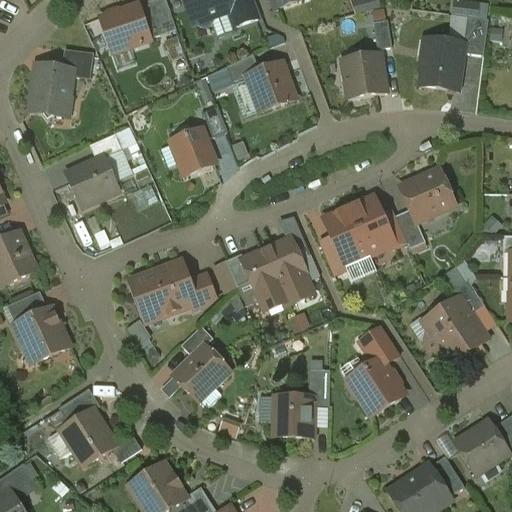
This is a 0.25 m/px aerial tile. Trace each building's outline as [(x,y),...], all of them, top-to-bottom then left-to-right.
[(164,0),(162,0),(147,5),(149,9),(139,12),(150,43),(176,34),(164,0)] [(181,0),(192,29),(198,27),(199,30),(204,31),(209,30),(212,26),(211,23),(229,16),(235,14),(230,0),(181,0)] [(249,0),(230,0),(235,14),(229,16),(234,31),(257,23),(249,0)] [(270,0),(275,13),(304,2),(304,0),(302,1),(301,0),(270,0)] [(138,9),(100,22),(112,57),(150,44),(150,43),(139,12),(138,9)] [(488,24),(466,21),(462,49),(464,49),(463,57),(483,60),(488,24)] [(387,25),(373,27),(377,54),(391,51),(387,25)] [(462,49),(430,44),(428,59),(422,58),(420,75),(422,75),(420,89),(457,95),(463,57),(464,49),(462,49)] [(93,58),(64,54),(62,73),(72,74),(71,81),(90,84),(93,58)] [(380,58),(341,64),(347,103),(387,97),(380,58)] [(253,59),(225,72),(230,87),(246,81),(246,80),(259,75),(253,59)] [(259,75),(246,80),(246,81),(260,117),(295,104),(282,67),(259,75)] [(62,73),(40,70),(38,84),(34,83),(30,115),(41,117),(47,124),(54,119),(63,120),(66,101),(68,102),(71,81),(72,74),(62,73)] [(216,112),(203,117),(212,142),(226,137),(216,112)] [(201,133),(170,145),(184,180),(215,168),(201,133)] [(115,138),(89,150),(96,164),(103,161),(103,162),(121,154),(115,138)] [(96,164),(66,178),(81,212),(118,196),(103,162),(103,161),(96,164)] [(439,173),(399,191),(409,214),(415,228),(416,227),(455,210),(439,173)] [(374,201),(348,213),(369,260),(393,250),(395,249),(382,220),(374,201)] [(4,207),(0,208),(0,221),(9,218),(4,207)] [(369,260),(348,213),(323,224),(331,242),(344,271),(345,271),(369,260)] [(415,228),(409,214),(395,221),(407,248),(409,253),(425,246),(416,227),(415,228)] [(395,221),(392,215),(382,220),(395,249),(393,250),(395,253),(407,248),(395,221)] [(18,237),(0,245),(0,286),(2,290),(35,275),(18,237)] [(511,239),(502,239),(502,257),(511,257),(511,256),(511,255),(511,239)] [(331,242),(319,247),(334,280),(347,274),(345,271),(344,271),(331,242)] [(243,264),(242,264),(256,297),(276,288),(281,298),(307,287),(298,265),(300,264),(290,243),(243,264)] [(241,258),(226,265),(242,303),(256,297),(242,264),(243,264),(241,258)] [(169,269),(156,274),(129,284),(131,291),(130,294),(133,295),(144,325),(189,308),(192,316),(199,313),(188,284),(181,265),(169,269)] [(206,277),(188,284),(199,313),(201,312),(214,300),(206,277)] [(468,285),(451,296),(456,303),(459,301),(471,318),(484,309),(468,285)] [(39,296),(6,310),(15,328),(47,314),(39,296)] [(446,309),(438,308),(431,312),(429,321),(426,322),(430,329),(429,336),(431,339),(423,345),(432,358),(440,353),(450,368),(487,343),(471,318),(459,301),(456,303),(446,309)] [(15,328),(14,329),(24,353),(30,350),(37,365),(69,351),(52,312),(47,314),(15,328)] [(201,330),(181,350),(192,361),(204,349),(205,350),(213,343),(201,330)] [(381,331),(359,346),(373,367),(380,362),(384,368),(399,359),(381,331)] [(192,361),(172,380),(195,403),(205,393),(211,393),(221,383),(221,378),(226,372),(205,350),(204,349),(192,361)] [(373,367),(347,383),(347,384),(346,390),(355,403),(360,404),(371,420),(404,399),(384,368),(380,362),(373,367)] [(329,374),(309,373),(308,401),(313,401),(312,410),(329,410),(329,374)] [(88,393),(58,413),(69,429),(93,413),(94,414),(99,410),(88,393)] [(308,401),(275,401),(274,440),(312,441),(312,410),(313,401),(308,401)] [(69,429),(60,435),(60,436),(62,435),(70,448),(69,449),(83,471),(117,450),(94,414),(93,413),(69,429)] [(511,418),(492,431),(509,457),(508,457),(511,462),(511,461),(511,418)] [(221,423),(220,435),(237,436),(238,425),(221,423)] [(488,425),(454,447),(475,479),(508,457),(509,457),(492,431),(488,425)] [(447,463),(436,471),(455,501),(467,494),(447,463)] [(23,467),(0,482),(0,497),(2,500),(10,495),(11,496),(33,482),(23,467)] [(161,469),(138,484),(135,502),(140,511),(145,511),(170,511),(184,503),(185,503),(178,492),(180,490),(173,480),(170,482),(161,469)] [(452,504),(455,501),(436,471),(432,473),(431,472),(390,498),(399,511),(446,511),(454,507),(452,504)] [(2,500),(0,501),(0,511),(21,511),(11,496),(10,495),(2,500)] [(189,511),(184,503),(170,511),(189,511)]
